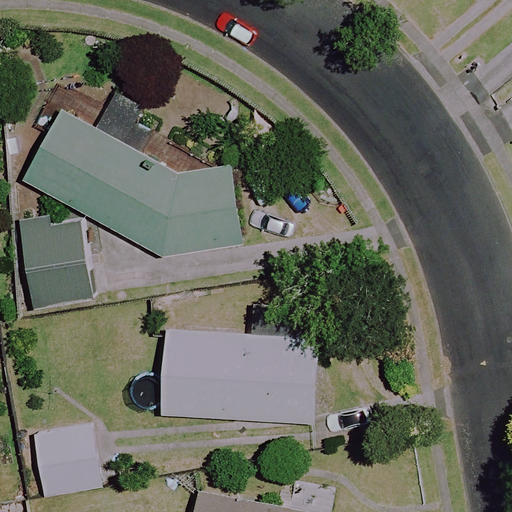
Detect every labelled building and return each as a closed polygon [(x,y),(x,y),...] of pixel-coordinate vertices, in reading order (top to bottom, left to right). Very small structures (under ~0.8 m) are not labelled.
[(66,109),(27,179),(164,254),(164,253),(243,244),(234,161),(173,168),(150,155),(165,130),(113,102),(99,127),(66,109)] [(84,220),(26,226),(34,305),(93,299),(84,220)] [(283,328),(285,306),(254,304),(252,333),(169,327),(164,412),(313,422),(320,331),(283,328)] [(111,417),(36,428),(46,496),(121,484),(111,417)] [(296,511),(201,493),(196,511),(296,511)]
